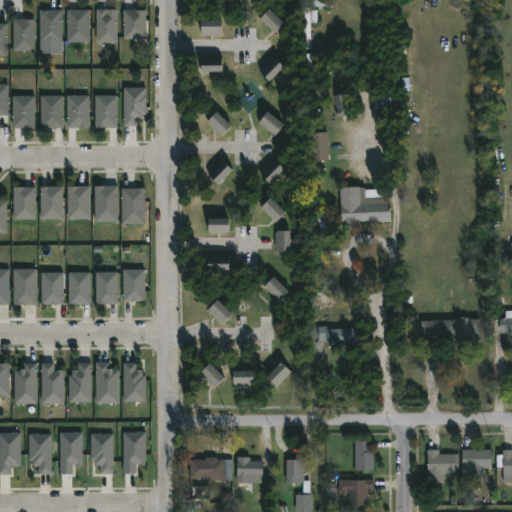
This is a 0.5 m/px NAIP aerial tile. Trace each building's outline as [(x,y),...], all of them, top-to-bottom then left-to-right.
[(310,8),(302,8),(302,37),(310,37),(310,8)] [(64,42),(41,43),(41,9),(63,9),(64,42)] [(91,42),(69,42),(69,10),(91,9),(91,42)] [(260,20),(274,34),(285,24),(270,9),(260,20)] [(106,10),(106,15),(107,15),(107,10),(116,10),(117,43),(97,43),(97,10),(106,10)] [(145,40),(123,39),(124,11),(146,11),(145,40)] [(37,50),(15,50),(15,18),(37,19),(37,50)] [(211,35),(205,35),(206,19),(226,19),(226,35),(211,35)] [(8,56),(0,56),(0,23),(8,23),(8,56)] [(280,75),(277,78),(276,77),(271,82),(260,72),(274,57),(285,68),(279,74),(280,75)] [(222,73),(222,58),(201,59),(201,73),(222,73)] [(9,85),(0,84),(0,116),(9,116),(9,85)] [(136,127),(126,127),(125,87),(148,87),(148,115),(145,115),(145,119),(139,119),(139,127),(136,127)] [(334,96),(335,115),(346,114),(344,95),(334,96)] [(35,96),(13,96),(13,129),(35,129),(35,96)] [(63,96),(40,97),(41,129),(63,129),(63,96)] [(90,128),(90,96),(67,96),(67,128),(90,128)] [(118,129),(118,96),(95,96),(95,128),(118,129)] [(276,136),(284,125),(267,112),(259,124),(276,136)] [(232,127),(216,113),(206,123),(222,137),(232,127)] [(329,160),(312,161),(310,134),(327,133),(329,160)] [(208,176),(219,186),(233,170),(222,160),(208,176)] [(285,171),(271,185),(260,174),(274,160),(285,171)] [(118,222),(118,186),(95,187),(95,222),(118,222)] [(63,187),(40,187),(40,220),(63,220),(63,187)] [(67,187),(68,220),(91,220),(90,187),(67,187)] [(14,188),(13,220),(35,220),(36,188),(14,188)] [(360,188),(361,191),(366,190),(366,199),(385,198),(385,204),(391,204),(392,223),(378,224),(378,222),(356,222),(356,224),(343,225),(343,223),(342,223),(340,188),(360,188)] [(145,189),(122,189),(122,225),(145,225),(145,189)] [(286,213),(272,198),(261,208),(275,223),(286,213)] [(229,220),(208,220),(208,234),(229,234),(229,220)] [(291,231),(294,232),(295,252),(278,252),(277,233),(279,233),(279,231),(291,231)] [(229,272),(229,256),(209,257),(209,272),(229,272)] [(9,270),(0,270),(0,305),(10,306),(9,270)] [(36,270),(13,270),(13,305),(37,305),(36,270)] [(145,270),(123,270),(123,302),(145,302),(145,270)] [(118,305),(117,272),(95,273),(96,305),(118,305)] [(42,306),(64,305),(63,273),(41,273),(42,306)] [(90,273),(68,273),(68,305),(90,305),(90,273)] [(289,292),(274,277),(264,287),(278,302),(289,292)] [(232,316),(218,301),(207,311),(222,326),(232,316)] [(511,334),(501,334),(501,319),(506,319),(506,312),(511,312),(511,334)] [(469,318),(469,321),(481,320),(481,340),(442,342),(442,338),(422,338),(421,322),(458,321),(458,319),(469,318)] [(329,326),(329,330),(358,329),(359,345),(329,346),(328,339),(320,340),(320,327),(329,326)] [(91,363),(78,363),(78,371),(69,371),(70,403),(92,402),(91,363)] [(95,364),(96,404),(119,404),(118,369),(107,370),(107,363),(95,364)] [(136,364),(124,363),(123,402),(145,403),(146,371),(136,371),(136,364)] [(291,373),(281,363),(267,378),(277,388),(291,373)] [(0,396),(9,396),(10,364),(0,364),(0,396)] [(15,404),(37,404),(37,364),(24,364),(24,371),(14,371),(15,404)] [(42,364),(41,404),(64,405),(64,371),(54,371),(54,364),(42,364)] [(200,374),(215,389),(224,378),(210,364),(200,374)] [(255,386),(234,386),(234,369),(255,370),(255,386)] [(0,433),(0,475),(11,475),(11,468),(21,468),(20,433),(0,433)] [(82,433),(60,433),(60,475),(72,475),(73,466),(82,466),(82,433)] [(123,433),(124,475),(136,475),(136,466),(146,466),(145,433),(123,433)] [(100,475),(114,474),(113,434),(91,435),(92,466),(100,466),(100,475)] [(51,475),(52,435),(30,435),(29,467),(38,467),(38,475),(51,475)] [(371,447),(371,452),(373,452),(374,470),(355,470),(355,440),(371,440),(371,447)] [(440,450),(440,454),(455,454),(455,471),(447,471),(447,482),(428,482),(428,449),(440,450)] [(492,468),(463,468),(463,449),(492,449),(492,468)] [(511,449),(511,481),(503,481),(503,450),(511,449)] [(217,457),(217,459),(232,459),(232,480),(206,480),(206,478),(190,478),(190,459),(205,459),(205,457),(217,457)] [(263,462),(263,483),(237,482),(237,457),(250,457),(250,460),(263,461),(263,462)] [(304,483),(286,483),(287,459),(304,459),(304,483)] [(375,480),(375,490),(369,490),(369,506),(350,506),(350,493),(341,493),(341,480),(375,480)] [(310,488),(310,494),(312,494),(312,511),(296,511),(296,493),(303,493),(303,486),(310,486),(310,488)]
